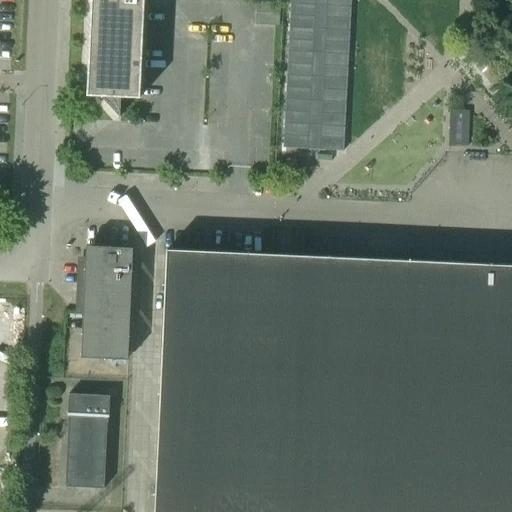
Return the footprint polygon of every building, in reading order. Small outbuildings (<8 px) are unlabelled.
[(91,0),(87,96),(101,97),(120,116),(121,98),(140,98),(144,0),(91,0)] [(511,265),(166,250),(154,511),(511,511),(511,0),(508,0),(511,4),(511,13),(504,20),(511,28),(511,36),(503,44),(511,54),(511,265)] [(290,0),(283,148),(343,151),(351,0),(290,0)] [(280,2),(256,1),(255,25),(279,26),(280,2)] [(86,246),(81,357),(128,360),(133,248),(86,246)] [(69,393),(67,415),(69,415),(65,486),(104,488),(107,417),(109,417),(110,395),(69,393)]
